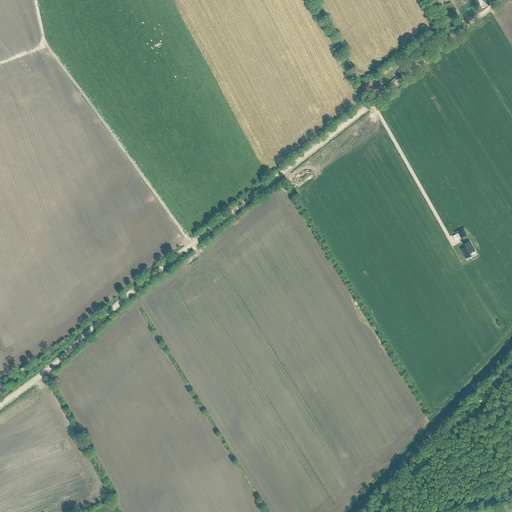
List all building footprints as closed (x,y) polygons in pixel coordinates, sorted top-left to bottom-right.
[(431,0),(437,9),(443,5),(440,0),(431,0)] [(404,69),(412,62),(410,61),(403,67),(404,69)] [(382,87),(379,82),(372,86),(371,85),(368,81),(361,87),(364,91),(367,88),(372,96),(379,91),(378,89),(382,87)] [(460,238),(466,235),(463,230),(457,233),(458,233),(460,238)] [(469,241),(464,244),(465,247),(467,250),(464,252),(467,258),(476,253),(469,241)]
